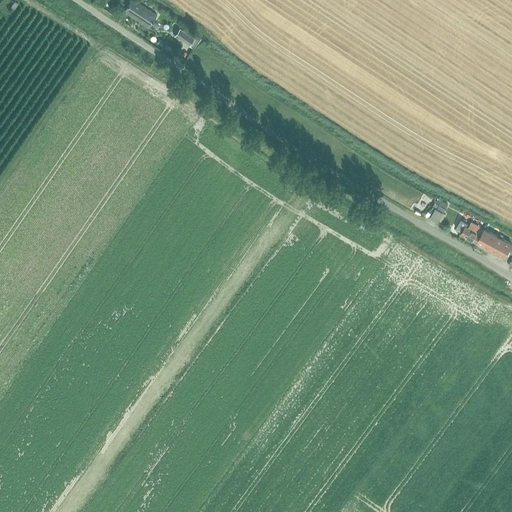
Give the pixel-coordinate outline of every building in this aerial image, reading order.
[(135,0),(129,0),(123,10),(148,27),(157,14),(135,0)] [(180,29),(175,36),(188,45),(193,38),(180,29)] [(437,198),(432,206),(436,208),(443,212),(448,204),(437,198)] [(443,212),(436,208),(430,217),(438,222),(443,212)] [(476,242),(484,228),(479,225),(479,224),(478,223),(478,224),(471,220),(469,224),(467,223),(467,222),(461,218),(456,227),(462,231),(460,233),(476,242)] [(502,239),(497,236),(497,235),(484,228),(476,242),(504,257),(511,243),(503,238),(502,239)]
